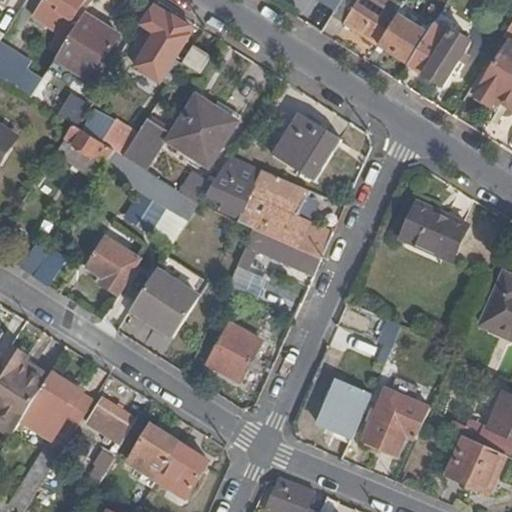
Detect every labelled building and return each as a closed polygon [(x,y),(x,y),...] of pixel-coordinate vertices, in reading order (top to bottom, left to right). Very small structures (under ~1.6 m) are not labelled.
[(84,14),(91,3),(87,0),(44,0),(35,16),(58,33),(50,47),(59,53),(81,18),(84,14)] [(317,0),(335,11),(341,0),(317,0)] [(341,0),(335,11),(332,17),(378,46),(398,15),(378,3),(373,0),(341,0)] [(379,0),(378,3),(398,15),(403,7),(391,0),(379,0)] [(193,31),(154,6),(142,25),(156,34),(135,67),(160,83),(193,31)] [(105,27),(84,14),(81,18),(102,31),(105,27)] [(398,15),(378,46),(408,65),(427,34),(398,15)] [(81,18),(59,53),(55,59),(90,80),(117,35),(105,27),(102,31),(81,18)] [(511,45),(511,44),(511,23),(501,39),(508,43),(475,95),(492,106),(495,101),(511,111),(511,45)] [(427,34),(408,65),(444,87),(470,44),(451,32),(448,35),(432,26),(427,34)] [(194,46),(183,63),(200,73),(209,57),(194,46)] [(0,57),(0,79),(30,99),(35,89),(41,81),(26,71),(30,63),(6,48),(0,57)] [(35,89),(30,99),(55,115),(61,106),(35,89)] [(72,94),(64,114),(85,123),(93,103),(72,94)] [(209,167),(237,121),(197,97),(169,142),(209,167)] [(95,113),(83,133),(102,144),(114,125),(95,113)] [(341,141),(300,116),(275,156),(316,181),(341,141)] [(168,133),(148,119),(138,134),(123,158),(145,171),(168,133)] [(114,125),(102,144),(114,152),(123,158),(138,134),(117,121),(114,125)] [(0,162),(17,136),(0,126),(0,162)] [(96,181),(104,168),(114,152),(102,144),(83,133),(76,128),(73,126),(55,155),(96,181)] [(251,152),(239,145),(231,157),(245,164),(251,152)] [(104,168),(189,222),(200,206),(183,195),(145,171),(123,158),(114,152),(104,168)] [(245,164),(231,157),(213,185),(207,195),(224,203),(222,210),(241,218),(239,223),(254,229),(322,259),(333,234),(279,211),(291,183),(245,164)] [(183,195),(200,206),(207,195),(213,185),(196,173),(183,195)] [(468,227),(417,205),(401,240),(452,262),(468,227)] [(46,223),(63,232),(69,222),(53,210),(46,223)] [(256,252),(314,277),(322,259),(254,229),(237,266),(248,271),(256,252)] [(143,261),(107,238),(87,269),(102,279),(99,284),(121,296),(143,261)] [(22,269),(34,277),(51,251),(38,242),(22,269)] [(34,277),(49,287),(67,260),(51,250),(51,251),(34,277)] [(211,281),(169,253),(162,264),(133,310),(177,339),(207,292),(204,291),(211,281)] [(248,271),(237,266),(229,285),(234,288),(243,292),(257,300),(266,279),(248,271)] [(511,276),(505,273),(482,326),(511,339),(511,276)] [(229,285),(219,308),(232,315),(243,292),(234,288),(229,285)] [(388,333),(392,322),(353,306),(348,316),(388,333)] [(262,342),(228,324),(207,364),(240,382),(262,342)] [(7,352),(0,363),(0,434),(1,435),(3,431),(12,436),(33,403),(46,383),(22,368),(25,363),(7,352)] [(82,394),(51,374),(46,383),(33,403),(64,422),(66,418),(81,395),(82,394)] [(319,424),(352,440),(371,396),(338,381),(319,424)] [(407,437),(417,441),(426,420),(431,409),(387,390),(364,441),(399,457),(407,437)] [(511,398),(504,394),(488,428),(511,438),(511,398)] [(81,395),(66,418),(78,425),(93,401),(81,395)] [(137,420),(103,398),(86,423),(121,445),(137,420)] [(158,441),(163,434),(151,427),(147,434),(158,441)] [(1,435),(9,441),(12,436),(3,431),(1,435)] [(158,482),(181,445),(163,434),(158,441),(147,434),(129,464),(158,482)] [(490,495),(507,456),(464,437),(447,476),(490,495)] [(51,441),(5,511),(22,511),(63,449),(51,441)] [(197,454),(181,445),(158,482),(187,500),(205,470),(193,462),(197,454)] [(209,462),(197,454),(193,462),(205,470),(209,462)] [(95,490),(106,474),(97,468),(86,484),(95,490)] [(305,511),(304,511),(312,491),(281,478),(266,511),(305,511)]
